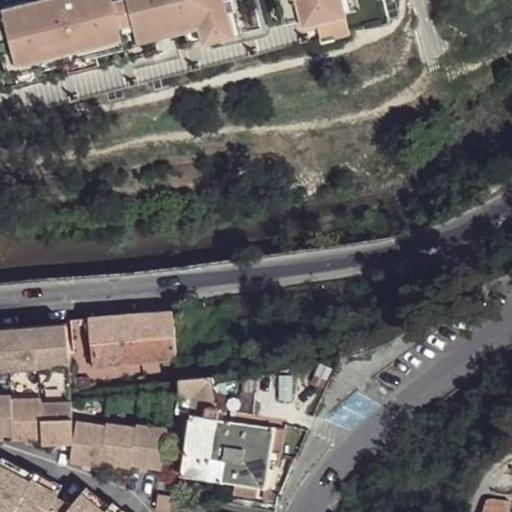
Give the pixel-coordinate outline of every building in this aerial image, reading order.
[(390,22),(384,0),(0,0),(0,109),(52,104),(224,62),(390,22)] [(175,311),(93,317),(97,367),(178,359),(175,311)] [(70,324),(0,329),(0,371),(72,366),(70,324)] [(214,376),(181,380),(181,395),(195,397),(192,415),(214,418),(216,406),(222,408),(214,376)] [(252,378),(241,380),(242,388),(254,386),(252,378)] [(15,396),(0,396),(0,436),(14,436),(15,440),(45,439),(46,443),(77,442),(75,402),(45,402),(45,399),(14,399),(15,396)] [(214,418),(192,415),(183,476),(269,488),(275,427),(214,418)] [(110,425),(80,421),(77,442),(73,461),(103,467),(104,464),(133,468),(134,465),(164,470),(171,429),(140,423),(140,427),(110,422),(110,425)] [(2,464),(0,463),(0,504),(12,511),(114,511),(111,509),(107,511),(84,493),(73,506),(59,498),(61,494),(35,479),(33,482),(2,464)] [(506,511),(510,500),(488,498),(483,511),(506,511)]
